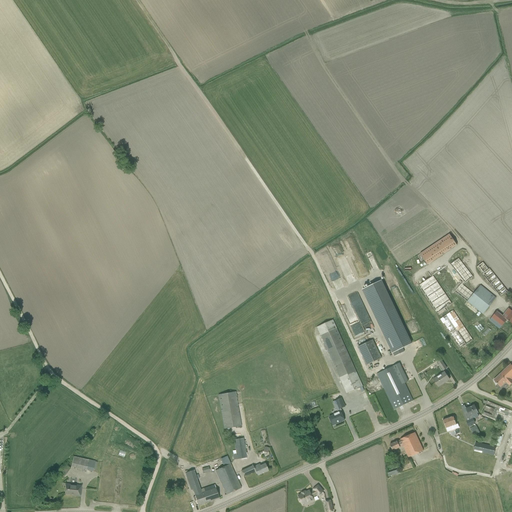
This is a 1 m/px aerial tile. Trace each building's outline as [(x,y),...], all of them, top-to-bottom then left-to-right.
[(457,245),(449,234),(419,254),(427,265),(457,245)] [(458,258),(450,265),(463,282),(461,283),(454,292),(466,301),(465,303),(469,306),(476,312),(477,311),(482,315),(496,298),(480,285),(473,293),(463,285),(473,277),(458,258)] [(507,291),(483,261),(476,267),(499,297),(505,292),(506,294),(508,292),(507,291)] [(438,315),(441,313),(445,310),(444,308),(451,304),(433,276),(418,286),(436,314),(437,313),(438,315)] [(362,289),(394,356),(404,352),(402,348),(411,344),(381,280),(362,289)] [(373,329),(364,304),(353,308),(348,296),(339,300),(353,336),(373,329)] [(489,320),(496,326),(499,329),(507,320),(511,324),(511,311),(511,310),(509,308),(505,313),(502,316),(497,312),(489,320)] [(439,319),(459,349),(473,340),(453,310),(439,319)] [(364,390),(333,320),(317,327),(346,394),(359,388),(361,392),(364,390)] [(357,347),(366,365),(381,358),(372,340),(357,347)] [(443,370),(446,368),(441,360),(437,362),(443,370)] [(399,363),(377,374),(383,385),(384,388),(392,405),(394,409),(413,401),(404,384),(408,382),(399,363)] [(511,365),(510,364),(493,380),(500,387),(506,382),(509,385),(511,382),(511,381),(511,365)] [(433,379),(438,386),(445,381),(446,382),(449,379),(444,372),(433,379)] [(232,428),(241,426),(235,392),(218,395),(224,429),(227,428),(227,429),(232,428)] [(345,407),(341,398),(333,402),(335,401),(338,407),(336,408),(337,412),(333,414),(334,415),(329,417),(332,425),(344,420),(340,411),(339,409),(345,407)] [(511,411),(487,401),(480,416),(506,428),(511,414),(511,411)] [(463,413),(466,421),(466,420),(467,421),(473,419),(471,415),(473,415),(478,413),(474,405),(466,409),(467,411),(463,413)] [(456,424),(455,420),(456,419),(454,416),(443,420),(447,432),(459,428),(457,424),(456,424)] [(390,445),(392,449),(394,454),(398,452),(396,448),(400,447),(399,445),(402,443),(408,457),(423,451),(415,432),(400,439),(400,440),(397,441),(390,445)] [(243,438),(234,440),(236,453),(232,454),(233,459),(246,457),(243,438)] [(475,442),(473,451),(493,455),(495,447),(475,442)] [(92,471),(95,462),(73,457),(71,466),(92,471)] [(65,464),(65,465),(60,473),(64,476),(70,468),(68,467),(70,464),(66,462),(65,464)] [(215,470),(224,490),(226,495),(241,488),(230,463),(215,470)] [(252,465),(241,471),(243,476),(255,471),(257,476),(268,470),(265,463),(260,466),(259,463),(252,466),(252,465)] [(193,471),(185,473),(190,490),(192,490),(195,497),(193,497),(194,501),(196,500),(198,505),(219,498),(215,488),(200,493),(193,471)] [(81,486),(66,485),(65,493),(75,494),(75,495),(80,496),(81,486)] [(298,495),(300,500),(302,505),(314,500),(313,498),(317,495),(318,497),(324,492),(318,485),(313,489),(314,490),(310,493),(309,490),(305,492),(305,491),(301,493),(302,494),(298,495)] [(325,502),(326,506),(324,506),(325,511),(331,511),(332,511),(330,501),(325,502)]
